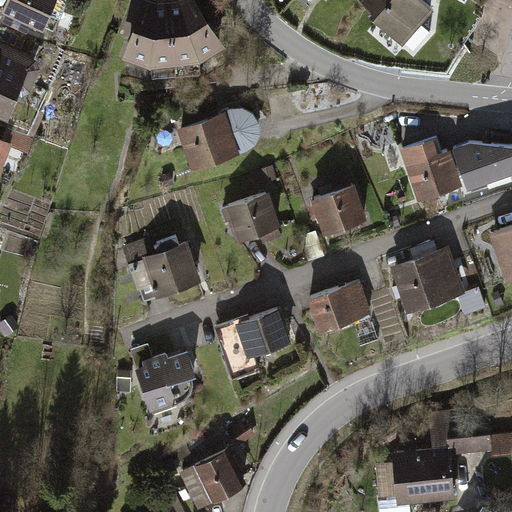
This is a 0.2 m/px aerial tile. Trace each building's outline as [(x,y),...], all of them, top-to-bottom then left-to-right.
[(62,0),(12,0),(9,12),(54,26),(62,0)] [(187,70),(172,0),(144,0),(127,58),(162,74),(187,70)] [(172,0),(187,70),(208,67),(236,42),(205,0),(172,0)] [(403,41),(429,9),(418,0),(364,0),(360,6),(403,41)] [(2,40),(0,43),(0,106),(20,115),(44,58),(2,40)] [(233,104),(180,123),(197,167),(249,148),(259,141),(265,133),(264,117),(251,110),(235,111),(233,104)] [(439,138),(403,152),(420,197),(461,181),(448,148),(444,149),(439,138)] [(456,146),(470,186),(511,171),(511,142),(475,139),(456,146)] [(274,164),(252,174),(256,184),(278,175),(274,164)] [(379,210),(364,173),(352,178),(349,169),(331,176),(335,185),(311,195),(327,232),(379,210)] [(289,227),(273,188),(232,206),(248,244),(289,227)] [(511,224),(493,231),(510,279),(511,277),(511,224)] [(158,233),(127,244),(147,300),(208,278),(191,229),(160,240),(158,233)] [(417,257),(393,267),(412,311),(470,288),(451,243),(440,247),(436,238),(413,247),(417,257)] [(361,276),(310,296),(324,330),(375,310),(361,276)] [(460,294),(466,316),(488,309),(481,288),(460,294)] [(296,333),(284,302),(222,326),(241,375),(266,366),(259,347),(296,333)] [(12,315),(2,323),(10,333),(20,325),(12,315)] [(133,348),(153,409),(179,400),(173,380),(200,371),(192,348),(171,355),(170,351),(154,356),(150,343),(133,348)] [(133,369),(119,369),(118,392),(132,392),(133,369)] [(511,430),(486,433),(488,447),(488,454),(508,452),(508,446),(511,445),(511,394),(484,400),(485,404),(511,398),(511,430)] [(484,407),(437,409),(439,445),(446,444),(447,449),(488,447),(486,433),(484,407)] [(247,419),(230,430),(238,443),(256,432),(247,419)] [(203,506),(251,481),(230,442),(182,467),(203,506)] [(393,503),(451,496),(447,449),(446,444),(439,445),(388,449),(388,458),(392,493),(393,503)] [(388,458),(377,459),(381,494),(392,493),(388,458)] [(148,511),(167,511),(163,503),(148,511)]
